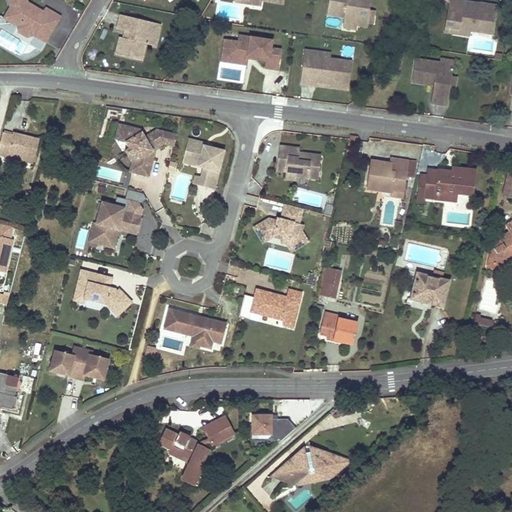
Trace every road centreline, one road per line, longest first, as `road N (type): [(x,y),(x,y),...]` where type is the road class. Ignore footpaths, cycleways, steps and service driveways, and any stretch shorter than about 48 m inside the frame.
road 1 (tertiary): [(511,367),(157,393),(93,421),(0,483)]
road 2 (tertiary): [(255,109),(511,144)]
road 3 (tertiary): [(60,82),(255,109)]
road 4 (residential): [(216,251),(255,109)]
